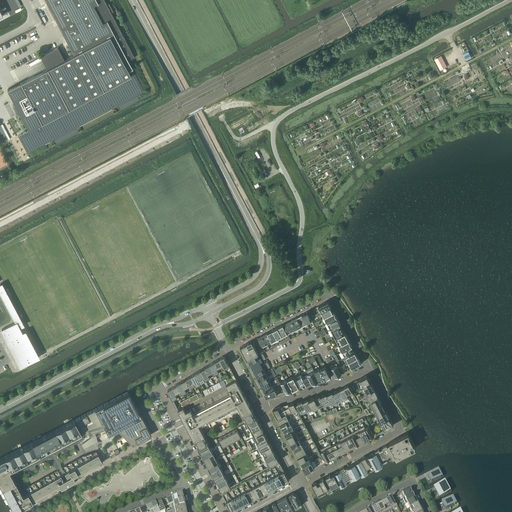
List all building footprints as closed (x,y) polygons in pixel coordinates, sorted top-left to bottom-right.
[(44,0),(73,55),(67,59),(60,45),(57,47),(43,54),(40,56),(46,68),(47,69),(7,90),(20,114),(28,130),(18,136),(27,154),(50,142),(52,146),(55,145),(52,140),(76,128),(79,132),(81,131),(79,126),(112,109),(114,114),(117,112),(114,108),(144,92),(128,61),(134,58),(111,13),(113,12),(109,3),(106,4),(104,0),(44,0)] [(446,67),(441,56),(435,59),(440,70),(446,67)] [(20,328),(23,326),(1,283),(0,283),(0,294),(14,322),(1,329),(5,336),(6,335),(8,339),(6,341),(20,367),(37,358),(23,332),(20,333),(17,328),(19,326),(20,328)] [(328,301),(318,306),(321,311),(331,306),(328,301)] [(324,317),(334,312),(333,312),(330,307),(331,306),(321,311),(324,317)] [(307,312),(302,314),(307,324),(307,323),(312,320),(307,312)] [(327,323),(337,318),(334,312),(324,317),(327,323)] [(307,324),(302,314),(297,317),(302,327),(302,326),(307,324)] [(302,327),(297,317),(292,320),(298,330),(302,327)] [(330,329),(340,324),(337,318),(327,323),(330,329)] [(298,330),(292,320),(287,322),(293,332),(298,330)] [(293,332),(287,322),(283,325),(287,333),(292,331),(293,332)] [(340,324),(330,329),(335,338),(345,333),(344,334),(339,325),(340,324)] [(287,333),(283,325),(277,327),(282,336),(287,333)] [(282,336),(277,327),(272,330),(277,338),(282,336)] [(277,338),(272,330),(267,333),(272,341),(277,338)] [(272,341),(267,333),(262,335),(268,345),(267,344),(272,341)] [(339,345),(349,340),(345,333),(335,338),(339,345)] [(268,345),(262,335),(258,338),(263,348),(268,345)] [(342,352),(352,347),(349,340),(339,345),(342,352)] [(258,354),(251,341),(242,346),(243,347),(242,349),(241,350),(247,360),(256,355),(258,354)] [(344,358),(355,352),(354,352),(351,347),(352,347),(342,352),(345,357),(344,357),(344,358)] [(347,363),(357,357),(355,352),(344,358),(347,363)] [(249,364),(258,359),(256,355),(247,360),(249,364)] [(224,356),(220,358),(219,359),(224,368),(225,370),(230,367),(224,356)] [(361,364),(357,357),(347,363),(349,362),(352,368),(361,364)] [(224,368),(219,359),(218,359),(219,359),(214,362),(219,371),(224,368)] [(260,364),(258,359),(249,364),(251,368),(260,364)] [(215,374),(219,371),(214,362),(209,364),(214,374),(215,374)] [(210,376),(214,374),(209,364),(209,365),(205,367),(210,377),(210,376)] [(262,368),(260,364),(251,368),(253,373),(262,368)] [(341,374),(338,367),(336,364),(330,367),(335,377),(341,374)] [(325,366),(320,368),(325,379),(325,380),(331,377),(325,366)] [(205,379),(210,377),(205,367),(205,368),(200,370),(205,380),(205,379)] [(256,377),(265,372),(262,368),(253,373),(256,377)] [(325,379),(320,368),(314,371),(319,380),(319,381),(319,382),(325,379)] [(201,382),(205,380),(200,370),(196,373),(201,382)] [(319,380),(314,371),(314,370),(307,374),(312,383),(312,384),(319,381),(319,380)] [(312,383),(307,374),(306,371),(301,374),(306,384),(306,386),(312,383)] [(267,376),(265,372),(256,377),(258,381),(267,376)] [(196,385),(201,382),(196,373),(195,373),(191,376),(196,385)] [(306,384),(301,374),(294,378),(299,386),(298,387),(302,386),(306,384)] [(362,387),(371,383),(367,375),(357,380),(361,388),(362,387)] [(191,388),(196,385),(191,376),(186,378),(191,388),(192,388),(191,388)] [(269,381),(270,380),(268,376),(267,376),(258,381),(260,385),(269,381)] [(299,386),(294,378),(293,376),(287,379),(292,388),(292,389),(292,390),(298,387),(299,386)] [(187,390),(191,388),(186,378),(186,379),(182,381),(187,391),(187,390)] [(186,412),(180,414),(183,419),(184,422),(186,426),(195,441),(205,436),(203,433),(200,428),(200,427),(237,407),(238,408),(240,412),(242,416),(252,411),(238,384),(238,383),(236,380),(236,379),(234,380),(228,384),(226,384),(226,385),(228,389),(231,394),(227,396),(204,408),(195,413),(193,414),(190,409),(186,412)] [(292,388),(287,379),(281,382),(284,387),(286,392),(292,389),(292,388)] [(182,393),(187,391),(182,381),(181,381),(182,382),(177,384),(182,394),(182,393)] [(262,390),(271,385),(269,381),(260,385),(262,390)] [(366,394),(375,390),(371,383),(362,387),(366,394)] [(178,396),(182,394),(177,384),(172,387),(177,396),(178,396)] [(274,389),(273,389),(271,385),(262,390),(265,394),(274,389)] [(353,394),(348,385),(343,387),(348,396),(353,394)] [(172,399),(177,396),(172,387),(168,390),(172,399)] [(348,396),(343,387),(338,390),(344,400),(349,398),(348,396)] [(266,397),(279,394),(276,388),(273,389),(274,389),(265,394),(266,397)] [(344,400),(338,390),(333,393),(338,403),(344,400)] [(369,402),(378,397),(375,390),(366,394),(369,402)] [(132,445),(151,435),(130,396),(128,392),(74,420),(81,432),(82,434),(88,432),(90,435),(105,430),(108,434),(117,430),(132,445)] [(338,403),(333,393),(332,392),(329,393),(327,395),(331,403),(330,403),(332,406),(333,406),(338,403)] [(331,403),(327,395),(326,393),(320,396),(325,404),(325,406),(331,403)] [(325,404),(320,396),(320,395),(317,397),(315,398),(320,407),(325,404)] [(320,407),(315,398),(314,397),(312,398),(309,400),(314,410),(315,411),(320,408),(320,407)] [(373,409),(382,404),(378,397),(369,402),(373,409)] [(314,410),(309,400),(308,399),(305,400),(302,402),(308,412),(308,413),(314,410)] [(308,412),(302,402),(302,400),(296,403),(302,415),(308,412)] [(297,408),(294,403),(282,406),(284,410),(286,413),(286,414),(292,411),(297,408)] [(377,416),(386,411),(382,404),(373,409),(377,416)] [(275,415),(284,410),(282,406),(272,409),(275,415)] [(311,435),(297,408),(292,411),(286,414),(289,418),(291,423),(294,428),(296,432),(299,437),(301,442),(304,447),(306,452),(309,456),(311,461),(312,462),(313,464),(314,466),(314,467),(315,466),(321,463),(325,461),(323,459),(313,439),(312,438),(311,436),(312,436),(311,435)] [(277,418),(286,413),(284,410),(275,415),(277,418)] [(252,411),(242,416),(244,419),(246,423),(255,418),(256,417),(254,414),(252,411)] [(380,423),(389,418),(386,411),(377,416),(380,423)] [(289,418),(286,414),(286,413),(277,418),(280,423),(289,418)] [(246,423),(244,424),(247,429),(249,427),(258,422),(257,420),(256,417),(255,418),(246,423)] [(282,428),(291,423),(289,418),(280,423),(282,428)] [(384,430),(393,425),(389,418),(380,423),(384,430)] [(9,470),(81,432),(74,420),(3,457),(7,464),(6,464),(9,470)] [(258,422),(249,427),(251,432),(261,427),(261,426),(260,425),(258,422)] [(285,432),(294,428),(291,423),(282,428),(285,432)] [(369,437),(365,428),(364,426),(358,429),(364,440),(369,437)] [(369,426),(365,428),(369,437),(369,438),(374,435),(369,426)] [(261,427),(251,432),(254,437),(263,432),(262,430),(261,428),(261,427)] [(287,437),(296,432),(294,428),(285,432),(287,437)] [(237,429),(232,431),(237,440),(241,437),(237,429)] [(364,440),(358,429),(354,432),(359,442),(364,440)] [(237,440),(232,431),(227,434),(232,442),(237,440)] [(254,437),(252,438),(255,443),(266,437),(265,435),(263,432),(254,437)] [(290,442),(299,437),(296,432),(287,437),(290,442)] [(359,442),(354,432),(349,434),(355,444),(355,445),(360,443),(359,442)] [(416,448),(409,434),(408,432),(388,443),(389,445),(396,458),(412,449),(416,448)] [(232,442),(227,434),(223,436),(228,445),(232,442)] [(355,444),(349,434),(345,436),(350,447),(355,444)] [(205,436),(195,441),(196,444),(198,447),(208,442),(206,439),(205,436)] [(228,445),(223,436),(218,438),(223,447),(228,445)] [(350,447),(345,436),(339,439),(340,441),(345,450),(350,447)] [(266,437),(255,443),(257,442),(259,447),(269,442),(268,441),(268,442),(268,441),(267,440),(266,437)] [(292,447),(301,442),(299,437),(290,442),(292,447)] [(345,450),(340,441),(335,444),(340,452),(345,450)] [(198,447),(199,449),(199,450),(201,453),(210,448),(208,443),(208,442),(198,447)] [(269,442),(259,447),(261,451),(271,446),(271,445),(270,444),(269,442)] [(295,452),(304,447),(301,442),(292,447),(295,452)] [(335,455),(331,446),(330,444),(325,447),(330,457),(335,455)] [(340,452),(335,444),(331,446),(335,455),(340,452)] [(396,458),(389,445),(387,446),(386,445),(382,447),(382,449),(383,448),(387,457),(390,455),(392,460),(396,458)] [(271,446),(261,451),(264,456),(273,451),(272,449),(271,447),(271,446)] [(297,456),(306,452),(304,447),(295,452),(294,453),(295,455),(296,454),(297,456)] [(330,457),(325,447),(320,449),(326,461),(331,458),(330,457)] [(210,448),(201,453),(202,455),(203,457),(203,458),(213,453),(210,448)] [(383,448),(382,449),(380,450),(379,449),(375,451),(375,452),(381,462),(388,458),(387,457),(383,448)] [(213,453),(203,458),(205,460),(206,462),(215,457),(217,456),(215,451),(213,453)] [(273,451),(264,456),(267,461),(276,456),(275,454),(273,452),(273,451)] [(300,461),(309,456),(306,452),(297,456),(300,461)] [(381,462),(375,452),(369,456),(374,466),(381,462)] [(102,462),(97,454),(92,456),(97,465),(102,462)] [(97,465),(92,456),(88,459),(93,468),(97,465)] [(276,456),(267,461),(269,466),(278,461),(279,461),(277,458),(277,457),(276,456)] [(307,463),(311,461),(309,456),(300,461),(303,467),(308,465),(307,463)] [(374,466),(369,456),(366,457),(365,456),(361,458),(361,460),(367,470),(368,472),(375,469),(374,466)] [(27,493),(23,496),(9,470),(6,464),(7,464),(3,457),(0,458),(0,484),(14,511),(32,502),(27,493)] [(215,457),(206,462),(207,463),(207,464),(209,467),(208,467),(220,461),(218,462),(215,457)] [(93,468),(88,459),(83,462),(88,470),(93,468)] [(367,470),(361,460),(355,463),(360,473),(367,470)] [(220,461),(208,467),(209,468),(209,470),(211,472),(222,466),(220,461)] [(230,486),(221,491),(226,501),(231,498),(236,496),(236,495),(240,493),(245,491),(250,488),(255,486),(260,483),(264,481),(268,479),(269,478),(274,476),(279,473),(284,470),(279,461),(278,461),(269,466),(263,469),(261,470),(260,470),(239,482),(237,483),(230,486)] [(305,471),(314,467),(314,466),(313,464),(312,462),(311,461),(307,463),(308,465),(303,467),(305,471)] [(83,473),(88,470),(83,462),(78,464),(83,473)] [(360,473),(355,463),(348,467),(353,477),(360,473)] [(83,473),(78,464),(74,467),(79,476),(83,473)] [(213,477),(225,471),(223,472),(220,467),(222,466),(211,472),(214,476),(213,477)] [(74,478),(79,476),(74,467),(69,469),(74,478)] [(353,477),(348,467),(345,468),(344,467),(340,469),(340,471),(341,470),(346,480),(353,477)] [(74,478),(69,469),(64,472),(67,477),(65,478),(68,483),(75,479),(74,478)] [(284,470),(279,473),(284,483),(285,482),(286,481),(289,480),(284,470)] [(341,470),(340,471),(334,474),(339,484),(346,481),(346,480),(341,470)] [(225,471),(213,477),(214,478),(214,479),(216,482),(227,476),(225,471)] [(441,478),(437,471),(427,476),(431,483),(441,478)] [(279,473),(274,476),(279,485),(280,484),(281,484),(283,483),(284,483),(279,473)] [(61,487),(68,483),(65,478),(63,479),(60,474),(55,477),(60,486),(61,487)] [(339,484),(334,474),(331,476),(330,474),(326,477),(326,478),(327,478),(332,488),(339,484)] [(227,476),(216,482),(217,483),(219,486),(218,486),(230,480),(227,476)] [(274,476),(269,478),(274,488),(274,487),(276,486),(279,485),(274,476)] [(60,486),(55,477),(51,480),(56,489),(60,486)] [(268,479),(264,481),(269,490),(270,490),(272,489),(274,488),(269,478),(268,479)] [(327,478),(326,478),(324,479),(323,478),(319,480),(319,482),(320,481),(324,490),(327,488),(329,493),(332,491),(334,491),(334,490),(332,488),(327,478)] [(51,491),(56,489),(51,480),(46,482),(51,491)] [(230,480),(218,486),(219,487),(220,489),(221,491),(230,486),(232,485),(230,481),(230,480)] [(264,481),(260,483),(265,493),(266,492),(267,492),(269,490),(264,481)] [(320,481),(319,482),(317,483),(316,482),(312,484),(317,494),(317,493),(324,490),(320,481)] [(51,491),(46,482),(41,485),(46,494),(51,491)] [(447,490),(443,482),(433,487),(435,491),(437,490),(441,497),(447,494),(446,490),(447,490)] [(260,483),(255,486),(260,495),(261,494),(262,494),(264,493),(265,493),(260,483)] [(42,496),(46,494),(41,485),(37,488),(42,496)] [(255,486),(250,488),(255,498),(255,497),(256,497),(257,496),(260,495),(255,486)] [(42,496),(37,488),(32,490),(37,499),(42,496)] [(250,488),(245,491),(250,500),(251,500),(253,499),(255,498),(250,488)] [(403,499),(412,494),(410,489),(400,494),(403,499)] [(32,502),(37,499),(32,490),(27,493),(32,502)] [(245,491),(240,493),(245,503),(247,502),(250,500),(245,491)] [(293,493),(289,495),(296,508),(302,505),(296,493),(293,492),(293,493)] [(172,504),(183,501),(181,493),(166,500),(168,506),(172,504)] [(236,495),(236,496),(241,505),(242,505),(243,504),(245,503),(240,493),(236,495)] [(407,503),(415,499),(412,494),(403,499),(405,505),(407,504),(407,503)] [(236,496),(231,498),(236,508),(238,506),(240,506),(241,505),(236,496)] [(286,496),(277,501),(281,509),(284,508),(286,511),(288,511),(292,510),(293,510),(286,496)] [(231,498),(226,501),(231,510),(234,509),(235,508),(236,508),(231,498)] [(392,511),(397,508),(392,498),(387,501),(392,511)] [(455,505),(451,498),(441,503),(445,510),(455,505)] [(410,509),(418,504),(415,499),(407,503),(407,504),(410,509)] [(174,511),(174,509),(172,504),(168,506),(166,500),(160,502),(164,511),(174,511)] [(281,511),(276,501),(271,504),(275,511),(281,511)] [(385,511),(389,511),(392,511),(387,501),(381,504),(385,511)] [(157,511),(164,511),(160,502),(154,505),(157,511)]
